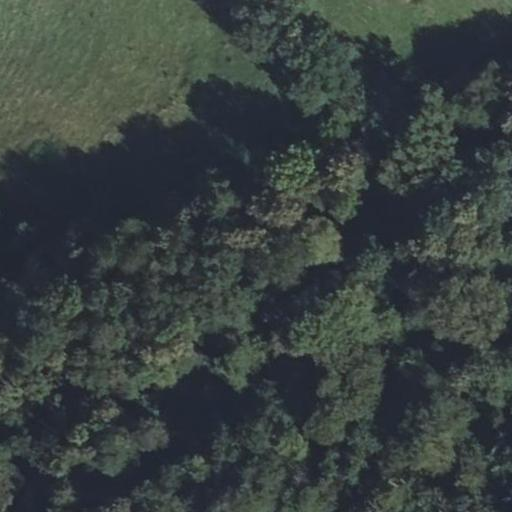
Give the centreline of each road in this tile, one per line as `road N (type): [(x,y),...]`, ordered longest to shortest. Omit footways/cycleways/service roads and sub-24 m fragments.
road 1 (track): [(0,291),(70,251),(290,175),(365,127)]
road 2 (track): [(251,0),(365,127)]
road 3 (track): [(365,127),(511,83)]
